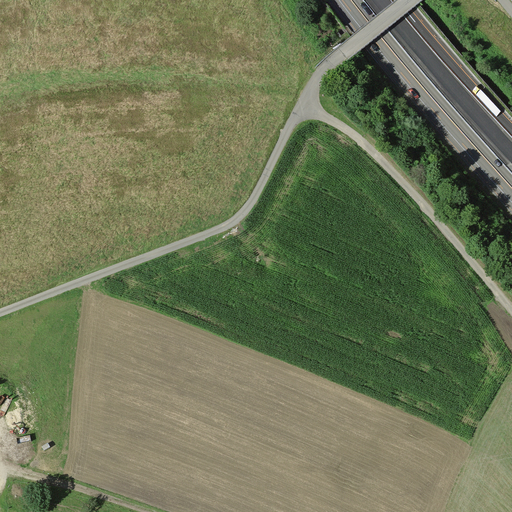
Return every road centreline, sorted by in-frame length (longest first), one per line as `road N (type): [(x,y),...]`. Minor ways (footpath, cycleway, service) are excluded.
road 1 (track): [(302,111),(337,124),(380,160),(511,310)]
road 2 (motorway): [(349,0),(511,186)]
road 3 (motorway): [(511,143),(389,0)]
road 4 (residential): [(408,0),(321,70),(302,111)]
